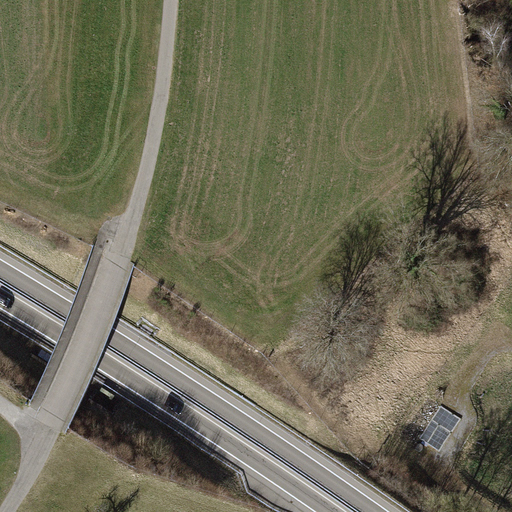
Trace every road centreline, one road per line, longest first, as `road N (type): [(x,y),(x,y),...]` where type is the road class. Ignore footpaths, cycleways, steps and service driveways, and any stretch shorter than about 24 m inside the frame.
road 1 (residential): [(171,0),(152,146),(122,255),(7,511)]
road 2 (trunk): [(376,511),(0,267)]
road 3 (trunk): [(0,298),(329,511)]
road 4 (track): [(489,511),(436,473),(470,421),(459,390),(498,333),(511,341)]
